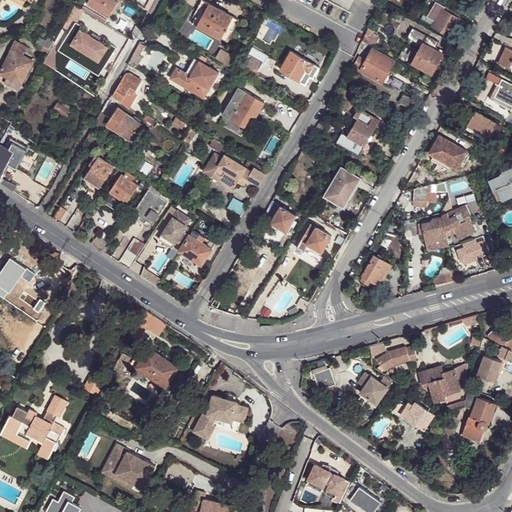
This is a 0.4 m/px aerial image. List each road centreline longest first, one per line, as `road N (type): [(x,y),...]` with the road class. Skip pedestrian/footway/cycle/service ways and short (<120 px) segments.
road 1 (residential): [(332,283),(500,0)]
road 2 (unclassified): [(346,52),(185,322)]
road 3 (residential): [(35,222),(158,0)]
road 4 (unclassified): [(316,418),(431,503),(448,511),(487,505)]
road 5 (secondary): [(185,322),(35,222)]
road 6 (secondary): [(511,277),(374,315),(360,326)]
road 7 (secondary): [(360,326),(380,333),(511,295)]
